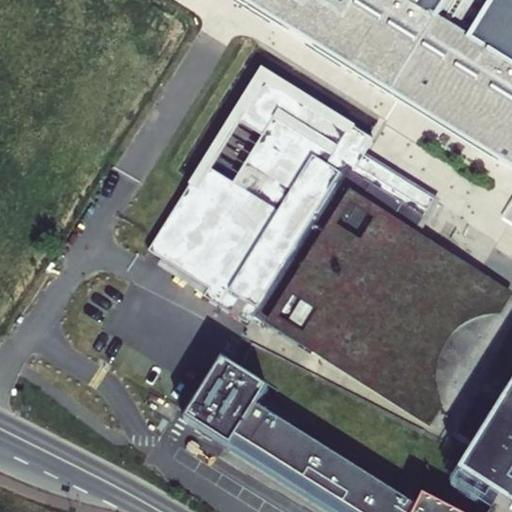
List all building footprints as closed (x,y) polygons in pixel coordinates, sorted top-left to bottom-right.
[(511,0),(236,0),(490,157),(511,171),(511,0)] [(250,322),(253,317),(366,152),(376,137),(264,67),(152,250),(163,256),(160,263),(208,292),(207,296),(250,322)] [(494,312),(507,291),(413,234),(436,196),(366,152),(253,317),(313,353),(426,422),(435,406),(432,396),(430,387),(430,377),(431,369),(433,359),(435,351),(439,345),(443,337),(449,330),(456,324),(463,319),(473,316),(482,311),(494,312)] [(268,392),(224,365),(188,422),(331,511),(511,511),(511,506),(500,499),(491,511),(445,511),(420,502),(416,509),(257,409),(268,392)] [(511,384),(457,473),(500,499),(511,506),(511,384)]
